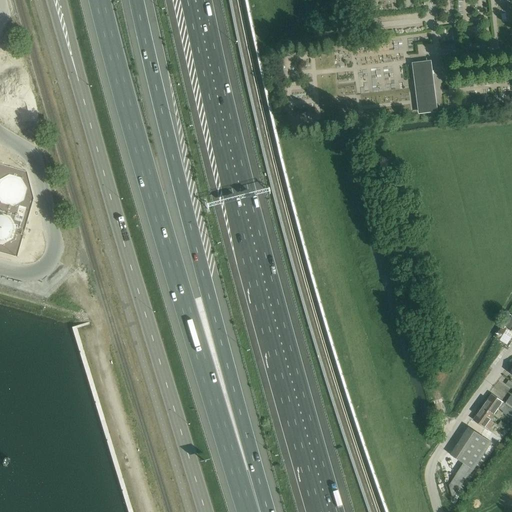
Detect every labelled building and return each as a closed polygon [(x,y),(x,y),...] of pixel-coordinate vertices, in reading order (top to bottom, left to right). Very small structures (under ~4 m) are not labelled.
[(430,89),(428,72),(429,72),(428,63),(413,65),(414,74),(415,77),(414,77),(416,90),(417,92),(416,96),(418,106),(418,107),(418,108),(419,108),(419,109),(420,110),(421,111),(422,111),(423,111),(424,111),(430,111),(429,106),(431,105),(432,105),(432,104),(433,104),(433,103),(433,102),(433,101),(433,100),(433,93),(432,88),(430,89)] [(511,315),(509,314),(496,336),(501,339),(508,329),(511,331),(511,315)] [(488,400),(483,408),(494,416),(499,408),(504,412),(504,413),(511,419),(511,396),(505,404),(493,396),(489,401),(488,400)] [(490,421),(494,416),(483,408),(474,420),(489,431),(494,423),(490,421)] [(503,430),(507,425),(501,421),(498,426),(503,430)] [(469,428),(451,456),(463,464),(449,486),(453,499),(467,479),(474,471),(492,443),(469,428)]
